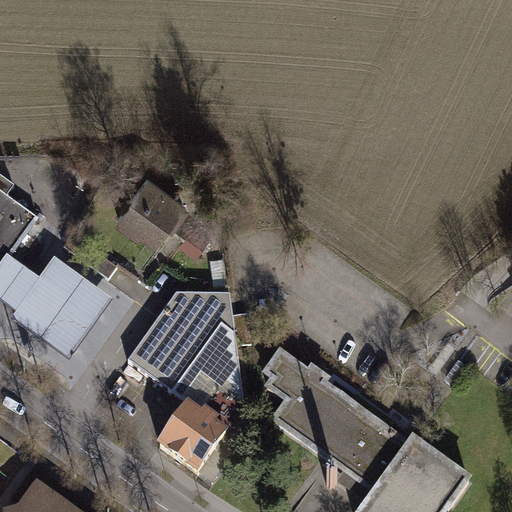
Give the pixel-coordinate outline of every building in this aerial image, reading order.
[(0,279),(11,264),(40,223),(9,201),(15,190),(2,180),(0,180),(0,279)] [(184,205),(148,180),(117,223),(137,237),(140,233),(156,245),(184,205)] [(88,266),(109,281),(118,268),(96,254),(88,266)] [(228,263),(217,264),(218,288),(229,287),(228,263)] [(40,285),(11,264),(0,279),(0,305),(18,318),(13,326),(71,367),(114,305),(55,264),(40,285)] [(175,299),(130,365),(173,395),(191,369),(212,384),(235,351),(230,299),(175,299)] [(170,399),(188,411),(202,421),(205,416),(218,425),(215,430),(228,439),(200,478),(214,488),(251,435),(235,351),(212,384),(191,369),(173,395),(170,399)] [(310,377),(282,357),(266,378),(275,384),(269,392),(289,407),(276,426),(377,498),(366,511),(452,511),(468,490),(327,389),(330,384),(313,372),(310,377)] [(202,421),(188,411),(160,451),(200,478),(228,439),(215,430),(218,425),(205,416),(202,421)] [(54,511),(34,497),(23,511),(54,511)]
